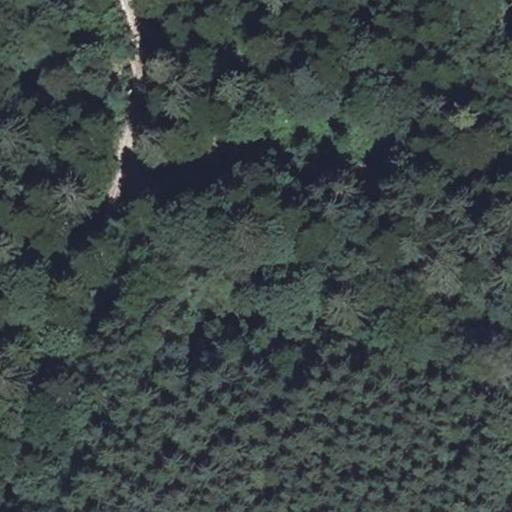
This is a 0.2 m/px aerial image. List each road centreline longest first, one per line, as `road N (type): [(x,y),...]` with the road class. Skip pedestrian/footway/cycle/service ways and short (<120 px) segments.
road 1 (track): [(511,163),(485,169),(388,148),(255,160),(116,203)]
road 2 (track): [(0,505),(40,375),(59,278),(116,203)]
road 3 (track): [(116,203),(136,48),(127,0)]
